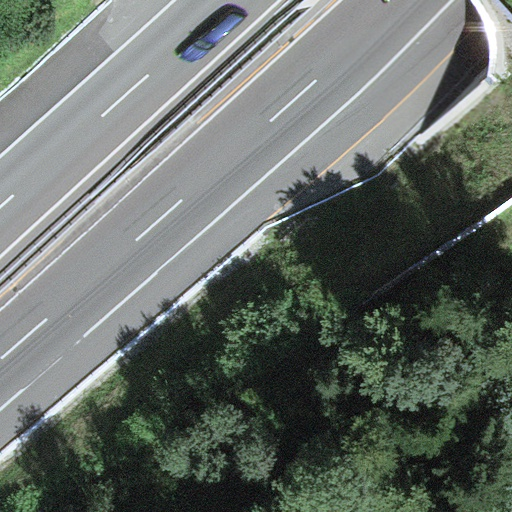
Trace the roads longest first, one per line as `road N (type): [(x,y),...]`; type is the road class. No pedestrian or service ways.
road 1 (motorway): [(0,359),(397,0)]
road 2 (motorway): [(231,0),(0,206)]
